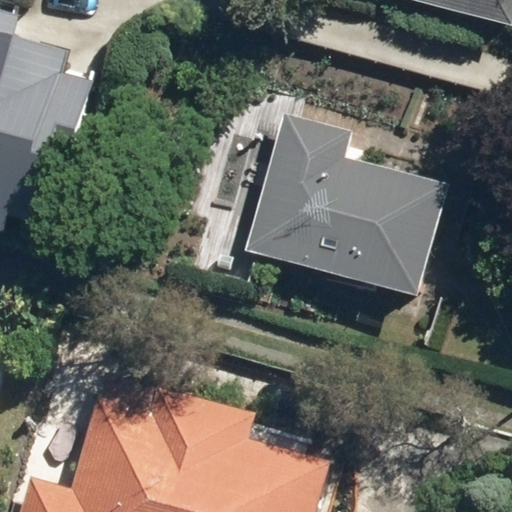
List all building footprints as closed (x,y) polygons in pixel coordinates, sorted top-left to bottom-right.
[(73,142),(84,146),(103,80),(78,73),(80,66),(26,51),(38,10),(0,0),(0,236),(19,242),(22,231),(57,241),(74,183),(62,179),(73,142)] [(511,0),(391,0),(391,3),(510,35),(511,26),(511,0)] [(360,165),(363,157),(368,139),(287,116),(247,260),(424,309),(456,192),(360,165)] [(0,416),(17,359),(0,353),(0,416)] [(78,488),(39,477),(29,511),(328,511),(341,468),(266,447),(273,422),(109,377),(78,488)] [(449,511),(466,460),(395,437),(369,511),(449,511)]
